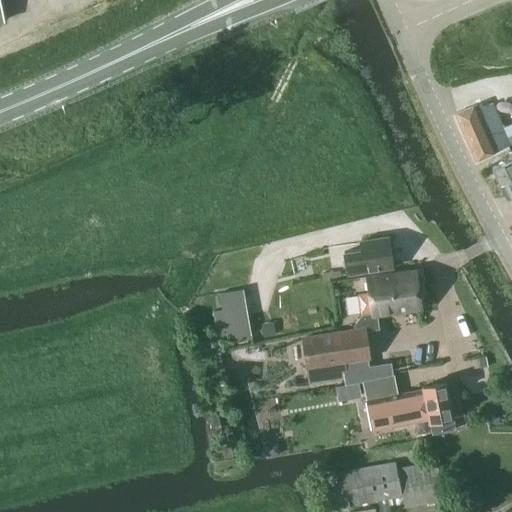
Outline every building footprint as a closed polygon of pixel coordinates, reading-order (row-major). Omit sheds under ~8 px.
[(456,114),(466,137),(501,121),(492,102),(479,109),(477,105),(456,114)] [(511,123),(504,128),(501,121),(466,137),(476,159),(511,144),(511,143),(511,123)] [(511,149),(509,150),(511,157),(493,166),(507,197),(511,194),(511,149)] [(366,271),(393,267),(389,236),(361,241),(362,249),(344,252),(345,257),(342,261),(343,267),(347,269),(347,274),(366,271)] [(416,269),(390,272),(396,312),(422,308),(416,269)] [(340,270),(322,273),(323,279),(341,276),(340,270)] [(354,330),(306,337),(309,357),(310,365),(345,359),(373,355),(372,347),(369,329),(378,327),(378,326),(376,327),(374,315),(396,312),(390,272),(367,275),(369,292),(370,294),(363,295),(359,299),(362,314),(362,315),(353,326),(354,330)] [(222,309),(214,310),(215,316),(217,326),(217,328),(225,326),(226,338),(251,334),(243,288),(219,293),(222,309)] [(215,316),(208,317),(209,328),(217,326),(215,316)] [(274,321),(262,324),(264,336),(276,334),(274,321)] [(385,357),(388,372),(417,366),(413,351),(385,357)] [(349,379),(345,359),(310,365),(314,384),(349,379)] [(367,400),(373,430),(430,418),(433,433),(455,429),(453,417),(454,416),(447,381),(423,386),(424,389),(398,394),(394,375),(363,381),(367,400)] [(218,414),(213,415),(215,428),(221,426),(218,414)] [(278,443),(267,446),(269,456),(280,454),(278,443)] [(377,500),(379,511),(384,511),(445,500),(437,461),(397,469),(396,460),(316,475),(322,510),(377,500)]
